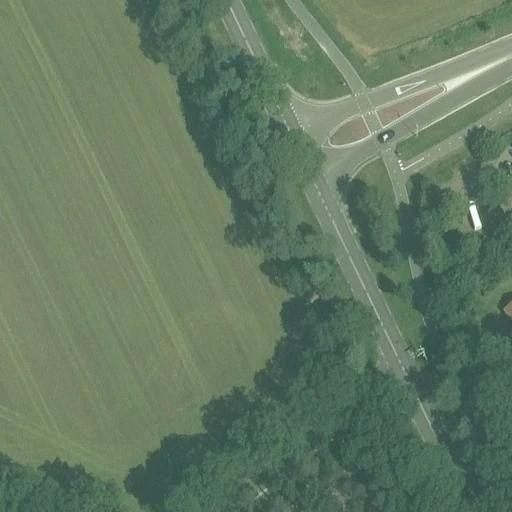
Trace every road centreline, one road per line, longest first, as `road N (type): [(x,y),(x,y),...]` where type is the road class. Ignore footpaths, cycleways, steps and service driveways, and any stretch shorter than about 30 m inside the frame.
road 1 (secondary): [(402,373),(299,155)]
road 2 (secondary): [(299,155),(511,57)]
road 3 (tertiary): [(219,511),(402,373)]
road 4 (secondary): [(299,155),(226,0)]
road 5 (secondary): [(470,511),(402,373)]
